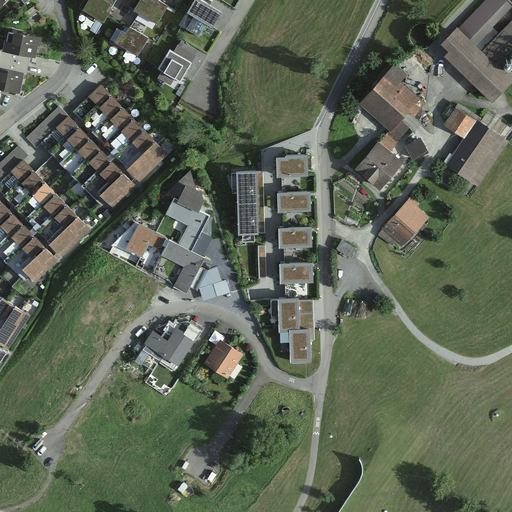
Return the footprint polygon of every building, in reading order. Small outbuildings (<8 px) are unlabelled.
[(8,0),(0,0),(0,7),(2,9),(8,0)] [(81,0),(76,9),(102,24),(116,0),(81,0)] [(138,0),(132,12),(158,27),(170,7),(158,0),(147,0),(146,2),(142,0),(138,0)] [(197,0),(193,0),(180,22),(196,33),(204,21),(212,25),(219,14),(197,0)] [(511,71),(506,66),(511,59),(511,1),(510,0),(482,0),(440,45),(449,54),(444,59),(493,105),(511,84),(511,71)] [(112,43),(138,59),(150,39),(130,27),(126,34),(120,30),(112,43)] [(2,42),(0,50),(0,51),(27,57),(34,58),(36,47),(38,47),(40,40),(8,34),(6,43),(2,42)] [(178,45),(173,53),(169,50),(156,70),(160,72),(157,77),(176,89),(197,58),(178,45)] [(0,51),(0,70),(21,75),(24,76),(27,57),(0,51)] [(395,66),(360,107),(394,136),(423,103),(401,84),(407,76),(395,66)] [(21,75),(0,70),(0,90),(18,94),(21,75)] [(167,154),(100,84),(41,142),(108,211),(167,154)] [(445,166),(479,188),(508,142),(455,108),(444,125),(464,137),(445,166)] [(429,155),(422,140),(406,148),(413,163),(429,155)] [(380,143),(355,171),(381,193),(405,165),(380,143)] [(45,179),(61,164),(52,154),(36,169),(45,179)] [(310,173),(310,154),(282,154),(282,173),(310,173)] [(90,228),(22,160),(0,182),(0,256),(30,287),(90,228)] [(257,167),(239,168),(239,200),(258,200),(257,167)] [(207,196),(179,183),(164,214),(183,223),(174,242),(191,250),(206,219),(209,213),(201,209),(204,203),(207,196)] [(311,208),(310,189),(282,189),(283,208),(311,208)] [(410,199),(383,229),(403,247),(430,218),(410,199)] [(258,200),(239,200),(239,232),(258,232),(258,200)] [(159,248),(165,235),(137,222),(124,248),(141,256),(147,243),(159,248)] [(311,244),(311,225),(283,225),(283,244),(311,244)] [(167,239),(161,254),(183,264),(173,285),(190,293),(206,256),(191,250),(174,242),(167,239)] [(311,278),(311,259),(283,260),(283,279),(311,278)] [(225,278),(213,282),(217,295),(229,291),(225,278)] [(0,356),(30,312),(0,292),(0,356)] [(301,329),(301,299),(282,299),(282,329),(301,329)] [(176,373),(204,327),(184,314),(158,322),(140,351),(176,373)] [(310,359),(310,329),(293,329),(293,359),(310,359)] [(227,376),(244,351),(222,337),(206,361),(227,376)]
